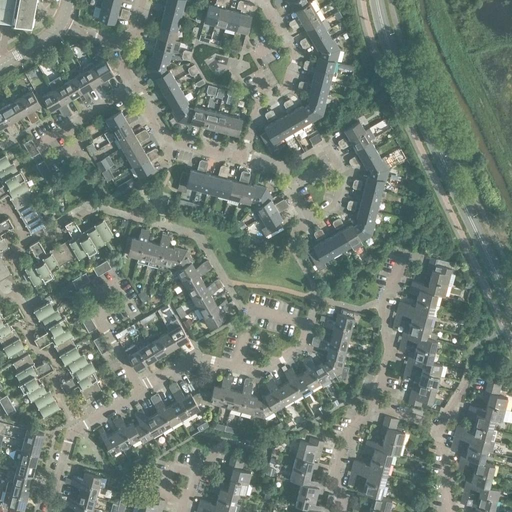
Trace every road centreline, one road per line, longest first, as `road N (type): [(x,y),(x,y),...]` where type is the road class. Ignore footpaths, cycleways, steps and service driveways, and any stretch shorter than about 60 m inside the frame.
road 1 (tertiary): [(511,306),(395,60),(376,0)]
road 2 (residential): [(46,511),(66,444),(95,417),(199,356),(235,365)]
road 3 (residential): [(245,162),(255,115),(290,79),(291,57),(270,0)]
road 4 (residential): [(235,365),(258,371),(291,355),(306,326),(242,314)]
road 5 (residential): [(374,400),(389,347),(384,302),(403,252)]
road 6 (residential): [(282,170),(301,213),(330,211),(341,177),(328,148)]
road 7 (residential): [(245,162),(164,143),(137,92)]
road 8 (residential): [(344,511),(336,475),(344,442),(374,400)]
